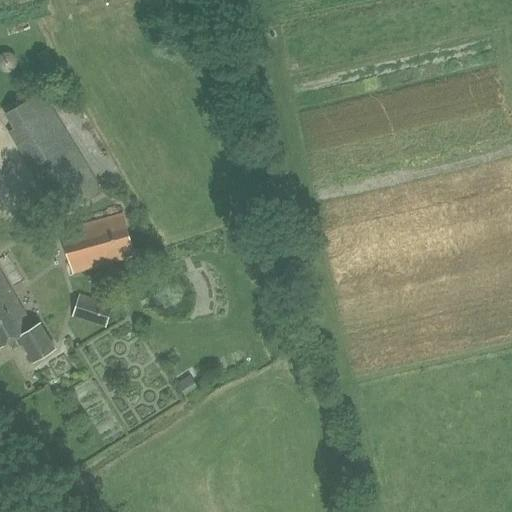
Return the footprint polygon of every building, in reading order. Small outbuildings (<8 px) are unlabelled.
[(53,59),(47,49),(38,55),(43,65),(53,59)] [(9,112),(18,127),(52,107),(43,93),(9,112)] [(80,204),(102,190),(88,167),(51,190),(57,200),(72,191),(80,204)] [(62,230),(73,274),(136,256),(124,212),(62,230)] [(0,270),(0,347),(19,336),(33,360),(55,347),(40,322),(33,326),(0,270)] [(113,302),(80,292),(72,315),(106,326),(113,302)]
